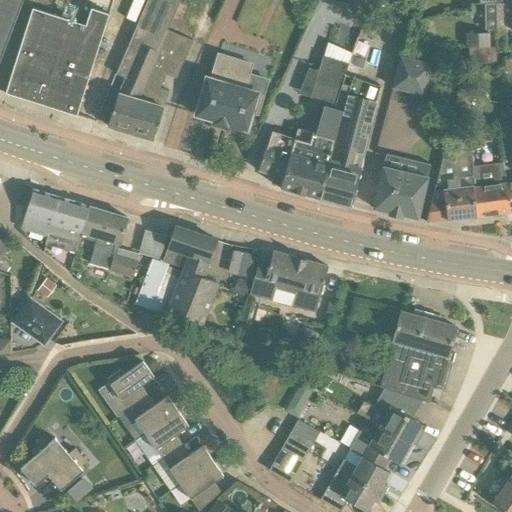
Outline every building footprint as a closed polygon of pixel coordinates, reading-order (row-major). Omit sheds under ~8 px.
[(0,0),(0,62),(1,61),(23,0),(0,0)] [(117,97),(109,126),(154,140),(170,91),(161,88),(167,75),(177,79),(194,41),(169,30),(182,0),(148,0),(115,76),(124,80),(117,97)] [(351,0),(349,7),(366,13),(370,0),(351,0)] [(511,3),(496,4),(497,31),(511,30),(511,3)] [(33,9),(6,94),(77,116),(110,14),(92,8),(86,26),(33,9)] [(481,35),(481,48),(501,48),(501,34),(481,35)] [(245,89),(252,65),(219,55),(212,79),(207,78),(196,115),(215,121),(214,124),(228,128),(229,125),(248,130),(253,113),(258,115),(264,95),(245,89)] [(346,76),(349,64),(323,57),(311,98),(325,102),(317,133),(298,128),(295,139),(273,132),(268,147),(267,147),(259,171),(284,178),(281,189),(319,199),(343,111),(335,108),(341,90),(346,76)] [(394,88),(425,96),(433,64),(402,57),(394,88)] [(383,88),(346,76),(341,90),(335,108),(343,111),(319,199),(351,208),(361,172),(383,88)] [(311,100),(308,122),(318,124),(321,102),(311,100)] [(374,209),(389,213),(389,215),(403,219),(403,216),(419,220),(420,216),(429,218),(444,154),(390,142),(374,209)] [(429,218),(427,223),(448,220),(448,221),(478,217),(474,186),(473,166),(472,150),(455,152),(445,154),(444,154),(429,218)] [(503,163),(473,166),(474,186),(478,217),(495,215),(511,213),(507,184),(506,173),(503,174),(503,163)] [(52,223),(59,197),(35,190),(23,229),(48,236),(52,223)] [(59,197),(52,223),(48,236),(64,242),(62,250),(77,254),(82,238),(83,233),(91,207),(59,197)] [(83,233),(82,238),(97,242),(90,264),(134,278),(141,255),(119,248),(128,218),(91,207),(83,233)] [(212,259),(218,241),(176,227),(164,262),(171,264),(170,269),(185,275),(183,279),(168,316),(200,328),(218,281),(205,276),(211,258),(212,259)] [(8,248),(0,241),(0,258),(3,255),(8,248)] [(233,249),(229,273),(252,276),(256,252),(233,249)] [(316,313),(329,267),(305,261),(274,252),(261,297),(273,301),(278,283),(297,288),(292,306),(316,313)] [(12,263),(3,255),(0,258),(0,268),(5,272),(12,263)] [(168,273),(154,311),(168,316),(183,279),(168,273)] [(246,295),(251,282),(238,277),(233,291),(246,295)] [(57,286),(47,279),(38,291),(48,298),(57,286)] [(31,301),(16,323),(45,344),(60,322),(31,301)] [(385,389),(423,401),(429,403),(434,389),(444,392),(450,372),(457,343),(453,342),(457,328),(440,323),(441,318),(417,311),(415,316),(401,312),(381,388),(385,389)] [(321,336),(304,328),(296,344),(313,352),(321,336)] [(125,374),(122,369),(108,380),(129,410),(149,396),(142,386),(155,377),(144,361),(125,374)] [(413,419),(423,401),(385,389),(374,408),(365,402),(358,414),(380,426),(412,444),(423,424),(413,419)] [(179,411),(168,396),(155,405),(149,396),(129,410),(119,416),(126,427),(136,420),(146,434),(179,411)] [(286,411),(299,419),(303,412),(301,405),(292,400),(286,411)] [(189,426),(179,411),(146,434),(163,459),(183,445),(176,435),(189,426)] [(292,431),(314,444),(320,433),(299,420),(292,431)] [(412,444),(380,426),(374,437),(362,430),(350,450),(362,458),(363,456),(384,469),(390,458),(400,464),(412,444)] [(286,442),(308,455),(314,444),(292,431),(286,442)] [(23,471),(28,476),(37,486),(50,475),(53,479),(52,480),(53,481),(55,480),(62,489),(61,490),(62,491),(91,466),(82,455),(83,454),(82,453),(81,454),(77,448),(70,454),(56,439),(49,445),(42,437),(32,452),(36,456),(22,469),(23,470),(22,472),(23,471)] [(181,484),(213,461),(203,446),(190,455),(183,445),(163,459),(181,484)] [(363,456),(362,458),(357,467),(344,460),(339,469),(383,494),(388,486),(384,483),(390,472),(384,469),(363,456)] [(224,476),(213,461),(181,484),(200,511),(221,492),(215,483),(224,476)] [(383,494),(339,469),(334,478),(321,500),(341,511),(342,511),(349,501),(368,511),(374,501),(378,503),(383,494)] [(70,489),(79,500),(93,488),(84,478),(70,489)] [(511,511),(511,480),(511,479),(493,504),(505,511),(511,511)]
